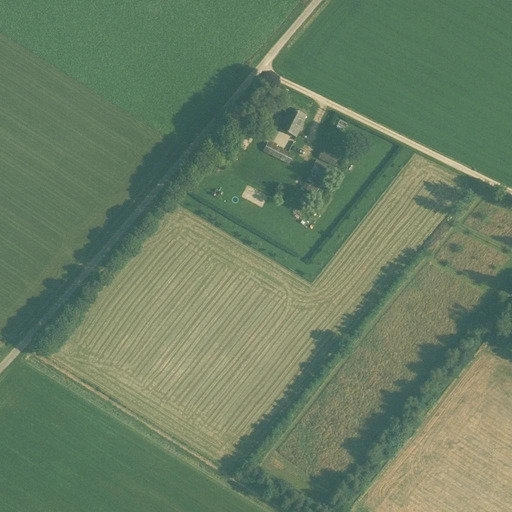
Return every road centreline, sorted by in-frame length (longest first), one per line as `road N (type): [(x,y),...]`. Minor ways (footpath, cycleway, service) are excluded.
road 1 (unclassified): [(0,368),(318,0)]
road 2 (track): [(511,193),(260,67)]
